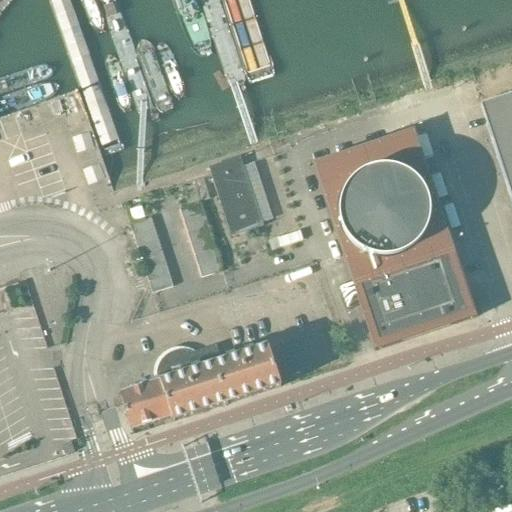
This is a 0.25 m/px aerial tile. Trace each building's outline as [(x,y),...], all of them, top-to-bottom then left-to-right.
[(511,94),(480,105),(487,126),(485,126),(511,207),(511,94)] [(451,244),(413,115),(275,155),(277,160),(296,227),(339,215),(344,232),(370,224),(383,268),(451,244)] [(208,169),(231,237),(261,227),(239,159),(208,169)] [(204,215),(200,204),(179,210),(183,222),(204,215)] [(208,227),(204,215),(183,222),(187,233),(208,227)] [(154,231),(151,220),(130,226),(133,238),(154,231)] [(211,238),(208,227),(187,233),(190,245),(211,238)] [(158,243),(154,231),(133,238),(137,249),(158,243)] [(215,250),(211,238),(190,245),(194,256),(215,250)] [(162,254),(158,243),(137,249),(141,261),(162,254)] [(218,261),(215,250),(194,256),(197,268),(218,261)] [(448,250),(356,281),(379,350),(471,319),(448,250)] [(165,265),(162,254),(141,261),(144,272),(165,265)] [(222,273),(218,261),(197,268),(201,279),(216,274),(222,273)] [(169,277),(165,265),(144,272),(148,283),(169,277)] [(173,288),(169,277),(148,283),(152,295),(173,288)] [(157,383),(159,383),(221,362),(216,346),(191,354),(189,353),(187,353),(185,352),(183,352),(181,352),(179,352),(177,352),(175,352),(173,353),(169,355),(165,357),(162,360),(160,363),(158,367),(157,371),(156,375),(156,379),(157,383)] [(267,348),(229,360),(242,400),(280,388),(267,348)] [(242,400),(229,360),(221,362),(159,383),(171,419),(172,423),(242,400)] [(159,383),(157,383),(119,396),(123,409),(131,432),(171,419),(159,383)] [(71,444),(61,447),(64,457),(74,454),(71,444)]
